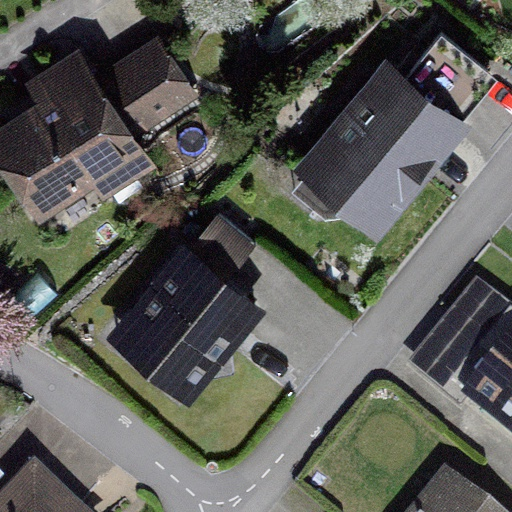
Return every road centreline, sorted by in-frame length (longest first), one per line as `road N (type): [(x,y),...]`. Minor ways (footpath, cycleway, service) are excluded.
road 1 (residential): [(202,508),(246,493),(511,181)]
road 2 (residential): [(202,508),(72,391),(0,352)]
